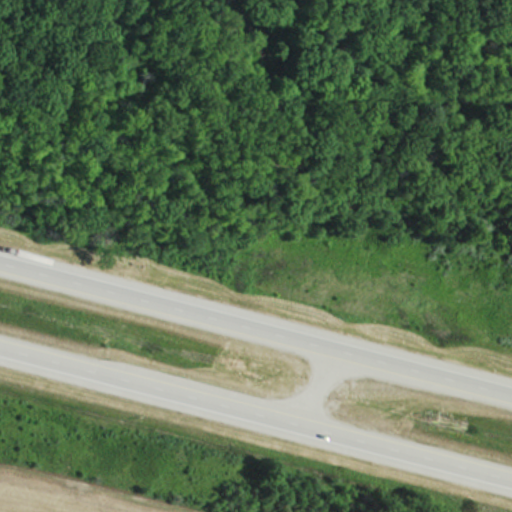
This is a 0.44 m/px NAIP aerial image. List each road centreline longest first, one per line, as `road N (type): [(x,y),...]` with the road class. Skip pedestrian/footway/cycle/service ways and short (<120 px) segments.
road 1 (motorway): [(0,345),(511,478)]
road 2 (motorway): [(511,391),(0,259)]
